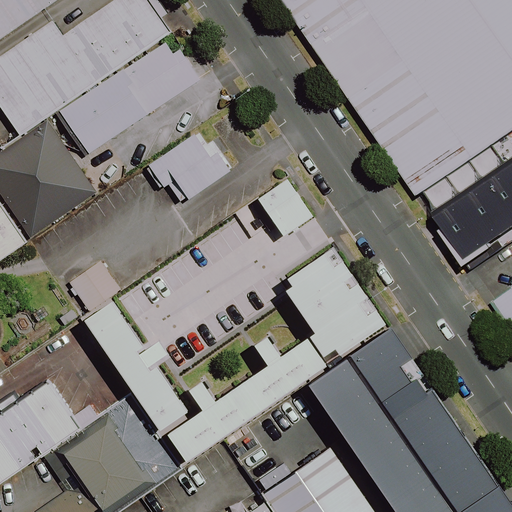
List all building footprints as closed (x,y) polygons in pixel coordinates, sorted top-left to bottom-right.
[(0,0),(0,38),(56,0),(0,0)] [(128,0),(108,0),(52,36),(43,22),(0,49),(0,124),(7,136),(155,40),(128,0)] [(511,0),(273,0),(412,197),(511,129),(511,0)] [(165,68),(156,74),(143,54),(51,113),(78,155),(179,90),(165,68)] [(204,144),(195,150),(186,136),(139,165),(154,187),(162,182),(174,201),(221,171),(204,144)] [(9,146),(0,151),(0,212),(16,238),(53,214),(9,146)] [(511,225),(511,155),(441,204),(474,251),(511,225)] [(187,410),(167,381),(287,300),(275,282),(331,244),(288,181),(80,321),(130,395),(154,432),(187,410)] [(0,253),(16,243),(0,217),(0,253)] [(511,339),(511,281),(485,299),(511,339)] [(351,355),(453,511),(511,511),(391,329),(351,355)] [(453,511),(351,355),(309,383),(393,511),(453,511)] [(0,482),(42,454),(81,428),(48,379),(0,410),(0,482)] [(111,511),(178,467),(154,432),(130,395),(81,428),(42,454),(67,491),(34,511),(111,511)] [(265,499),(272,511),(374,511),(331,447),(261,494),(265,499)] [(272,511),(265,499),(245,511),(272,511)]
